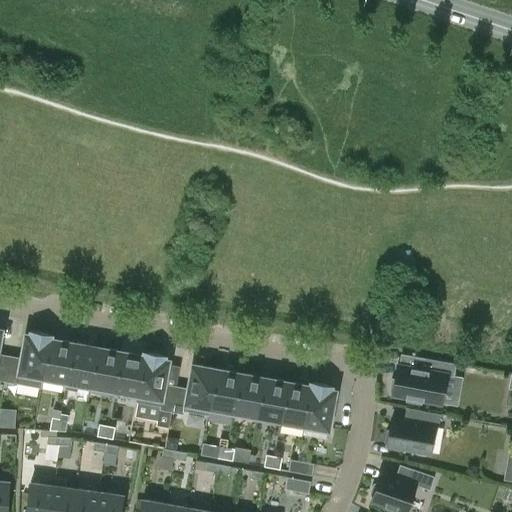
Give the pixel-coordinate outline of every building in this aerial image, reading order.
[(0,379),(4,380),(9,354),(0,352),(0,337),(2,329),(0,328),(0,379)] [(41,387),(42,377),(50,337),(51,338),(51,334),(30,331),(30,334),(25,333),(21,357),(9,354),(4,380),(16,383),(41,387)] [(66,381),(73,342),(51,338),(50,337),(42,377),(65,381),(66,381)] [(90,385),(97,346),(73,342),(66,381),(65,381),(64,388),(77,390),(78,383),(90,385)] [(113,390),(120,350),(97,346),(90,385),(113,390)] [(137,394),(144,355),(143,354),(120,350),(113,390),(136,394),(137,394)] [(171,411),(176,385),(164,383),(169,359),(164,358),(165,355),(144,351),(143,354),(144,355),(137,394),(136,394),(135,401),(159,406),(156,424),(168,427),(171,411)] [(391,378),(389,391),(392,391),(392,393),(406,396),(406,401),(421,403),(422,399),(441,402),(446,375),(453,376),(456,363),(424,357),(422,369),(397,365),(394,378),(391,378)] [(209,407),(216,368),(192,363),(188,387),(176,385),(171,411),(183,413),(184,410),(209,414),(210,407),(209,407)] [(233,411),(240,372),(216,368),(209,407),(210,407),(233,411)] [(256,416),(263,376),(240,372),(233,411),(256,416)] [(280,420),(287,381),(263,376),(256,416),(280,420)] [(310,385),(287,381),(280,420),(303,424),(310,385)] [(310,385),(303,424),(328,429),(335,390),(330,389),(331,385),(310,382),(310,385)] [(53,408),(49,429),(57,430),(59,418),(61,410),(53,408)] [(386,429),(384,441),(387,442),(386,445),(429,453),(434,425),(438,425),(440,413),(412,408),(410,420),(391,417),(389,430),(386,429)] [(0,426),(15,427),(15,417),(0,416),(0,426)] [(67,419),(59,418),(57,430),(65,430),(67,419)] [(99,423),(96,435),(105,436),(107,425),(99,423)] [(113,438),(115,426),(107,425),(105,436),(113,438)] [(59,444),(60,436),(47,435),(47,443),(59,444)] [(60,436),(59,444),(71,444),(72,436),(60,436)] [(176,450),(178,438),(167,436),(165,448),(176,450)] [(104,451),(105,443),(94,440),(92,448),(104,451)] [(224,458),(226,446),(203,442),(200,454),(224,458)] [(105,443),(104,451),(116,453),(118,445),(105,443)] [(226,446),(224,458),(248,463),(251,449),(235,446),(234,448),(226,446)] [(161,455),(185,459),(186,452),(176,450),(165,448),(163,447),(161,455)] [(271,467),(274,455),(266,454),(263,465),(271,467)] [(274,455),(271,467),(279,468),(282,457),(274,455)] [(288,470),(311,474),(313,463),(290,458),(288,470)] [(217,471),(218,463),(207,461),(205,469),(217,471)] [(218,463),(217,471),(229,473),(230,466),(218,463)] [(370,493),(372,496),(371,499),(405,511),(415,484),(430,489),(434,476),(411,467),(406,480),(381,471),(377,483),(373,484),(370,493)] [(263,472),(251,469),(250,477),(262,480),(263,472)] [(287,476),(284,488),(308,493),(310,480),(287,476)] [(0,480),(0,511),(6,511),(8,481),(0,480)] [(49,511),(53,485),(30,482),(25,511),(49,511)] [(53,485),(49,511),(72,511),(76,488),(53,485)] [(76,488),(72,511),(95,511),(98,491),(76,488)] [(98,491),(95,511),(119,511),(122,495),(98,491)] [(163,511),(165,503),(141,499),(139,511),(163,511)] [(165,503),(163,511),(186,511),(187,507),(165,503)]
